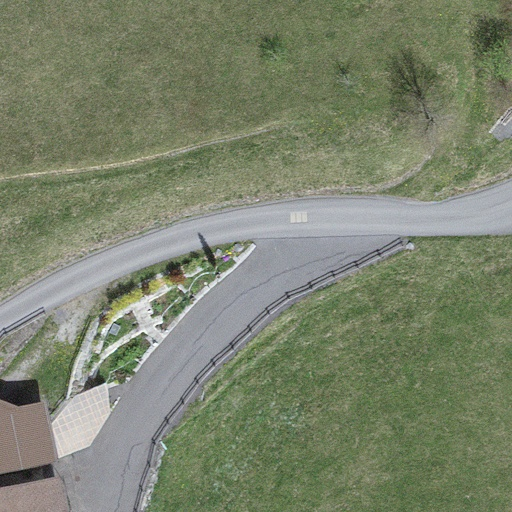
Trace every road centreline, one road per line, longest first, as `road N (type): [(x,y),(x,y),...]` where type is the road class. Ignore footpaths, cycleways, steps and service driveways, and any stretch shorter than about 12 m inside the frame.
road 1 (unclassified): [(511,212),(302,213),(195,231),(104,264),(0,321)]
road 2 (track): [(40,379),(55,329),(104,264)]
